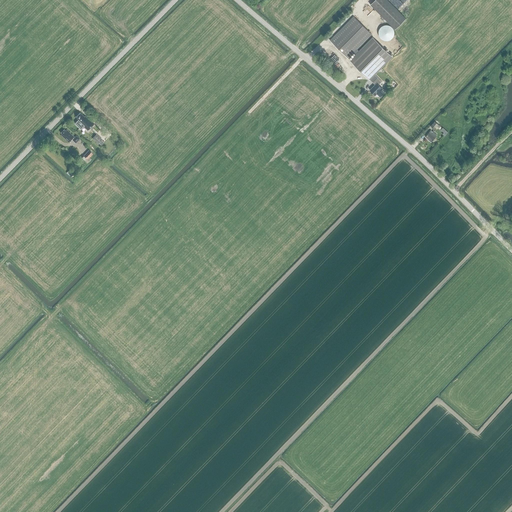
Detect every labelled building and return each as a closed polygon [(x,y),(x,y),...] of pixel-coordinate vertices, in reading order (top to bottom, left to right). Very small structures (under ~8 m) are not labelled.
[(393,28),(392,28),(394,30),(405,19),(386,0),(374,0),(370,5),(392,27),(391,27),(390,26),(389,26),(388,25),(387,25),(386,25),(385,25),(384,25),(384,26),(383,26),(382,26),(381,27),(380,28),(379,29),(379,30),(379,31),(378,31),(378,32),(378,33),(378,34),(378,35),(379,35),(379,36),(379,37),(380,37),(380,38),(381,39),(382,40),(383,40),(384,41),(385,41),(386,41),(387,41),(388,41),(389,41),(389,40),(390,40),(391,40),(391,39),(392,39),(392,38),(393,37),(394,36),(394,35),(394,34),(394,33),(394,32),(394,31),(394,30),(393,29),(393,28)] [(330,41),(348,58),(354,52),(357,54),(351,61),(370,79),(376,84),(370,90),(375,95),(377,94),(380,97),(382,94),(385,92),(379,85),(382,81),(378,77),(375,74),(392,56),(373,38),(360,52),(357,49),(371,34),(353,17),(330,41)] [(77,121),(74,124),(80,129),(82,126),(87,131),(94,124),(89,119),(88,120),(85,117),(84,118),(80,114),(76,118),(77,119),(76,120),(77,121)] [(439,125),(435,122),(430,126),(434,130),(439,125)] [(73,138),(66,131),(65,132),(63,130),(60,133),(61,135),(60,136),(68,143),(73,138)] [(431,131),(425,137),(431,143),(437,136),(431,131)] [(102,139),(97,134),(92,138),(98,144),(102,139)] [(93,154),(89,150),(83,156),(87,159),(88,159),(90,161),(92,159),(90,157),(93,154)]
